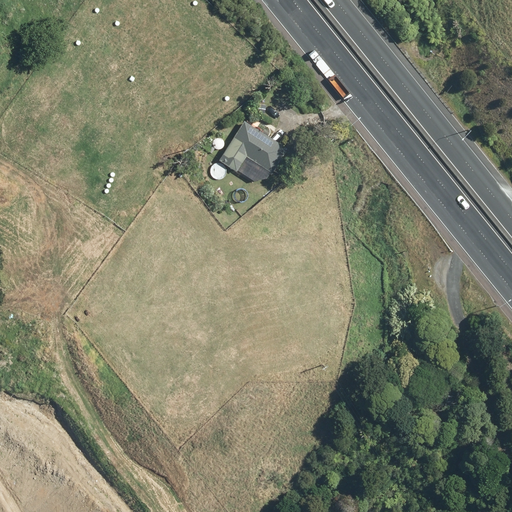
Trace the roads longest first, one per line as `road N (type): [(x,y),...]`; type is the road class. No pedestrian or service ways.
road 1 (motorway): [(511,272),(290,0)]
road 2 (motorway): [(337,0),(511,217)]
